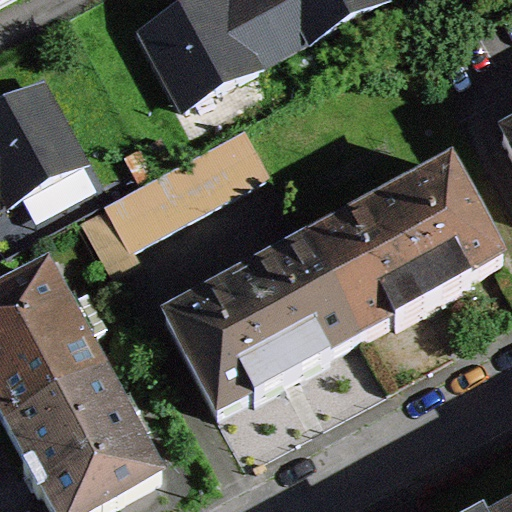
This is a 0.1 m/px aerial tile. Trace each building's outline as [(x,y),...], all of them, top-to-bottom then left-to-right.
[(217,0),(218,1),(143,36),(186,114),(259,74),(256,70),(284,55),(252,0),(217,0)] [(252,0),(284,55),(313,45),(311,41),(385,5),(382,0),(252,0)] [(0,208),(8,203),(11,209),(84,169),(41,91),(0,113),(0,208)] [(244,135),(215,150),(240,196),(269,180),(244,135)] [(215,150),(188,165),(213,211),(240,196),(215,150)] [(161,180),(186,226),(213,211),(188,165),(161,180)] [(451,173),(308,250),(360,345),(393,327),(395,332),(435,310),(471,291),(469,286),(503,268),(451,173)] [(134,195),(159,240),(186,226),(161,180),(134,195)] [(108,214),(131,256),(159,240),(134,195),(106,210),(108,214)] [(136,264),(131,256),(108,214),(84,227),(112,277),(136,264)] [(360,345),(308,250),(166,328),(218,423),(252,404),(255,408),(293,388),(330,368),(328,363),(360,345)] [(0,417),(8,433),(104,381),(47,277),(0,302),(0,417)] [(104,381),(8,433),(29,471),(25,474),(31,485),(38,498),(43,496),(51,511),(113,511),(123,507),(122,505),(160,484),(104,381)]
